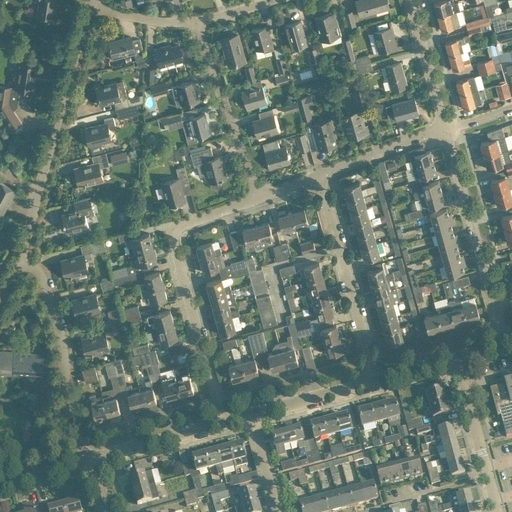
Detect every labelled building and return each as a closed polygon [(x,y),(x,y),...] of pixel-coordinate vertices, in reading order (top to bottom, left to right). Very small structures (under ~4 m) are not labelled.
[(38,0),(36,16),(44,17),(54,19),(56,0),(38,0)] [(360,16),(380,10),(389,7),(387,0),(362,0),(357,1),(356,0),(360,16)] [(453,0),(443,0),(435,2),(438,16),(456,11),(460,10),(458,1),(454,3),(453,0)] [(483,17),(465,22),(467,29),(490,23),(488,17),(484,5),(484,3),(480,5),(480,6),(483,17)] [(490,3),(484,5),(488,17),(491,16),(494,15),(492,11),(492,9),(490,3)] [(388,8),(391,16),(397,15),(395,6),(388,8)] [(345,13),(349,28),(355,26),(351,11),(345,13)] [(460,25),(456,11),(438,16),(442,30),(460,25)] [(315,17),(317,26),(321,40),(341,34),(337,18),(331,20),(329,12),(315,17)] [(494,15),(491,16),(495,31),(507,28),(505,20),(502,21),(498,22),(496,15),(494,15)] [(285,25),(287,35),(291,48),(307,44),(301,21),(285,25)] [(490,23),(467,29),(469,36),(482,32),(481,31),(487,29),(487,30),(491,29),(490,23)] [(250,31),(253,41),(258,58),(265,56),(264,52),(274,49),(267,25),(247,31),(247,32),(250,31)] [(391,27),(381,29),(374,31),(380,51),(396,46),(394,38),(392,38),(389,28),(391,28),(391,27)] [(511,29),(499,34),(501,41),(511,38),(511,29)] [(245,61),(240,44),(238,34),(221,39),(229,66),(245,61)] [(135,52),(133,46),(131,36),(109,42),(110,46),(109,46),(110,47),(111,47),(113,58),(135,52)] [(446,41),(449,55),(463,51),(461,43),(465,42),(463,36),(446,41)] [(349,72),(359,69),(358,65),(355,57),(350,38),(343,40),(348,60),(346,60),(349,72)] [(496,42),(488,45),(491,55),(499,53),(498,52),(496,42)] [(159,66),(174,62),(183,59),(179,44),(167,48),(166,46),(155,49),(159,66)] [(281,72),(281,73),(287,71),(283,58),(280,46),(274,48),(277,59),(281,72)] [(313,62),(321,60),(317,47),(309,49),(313,62)] [(501,62),(511,59),(511,48),(498,52),(501,62)] [(186,58),(193,56),(191,50),(184,52),(186,58)] [(463,51),(449,55),(453,69),(471,64),(469,58),(467,50),(463,51)] [(136,59),(145,57),(143,51),(135,53),(136,59)] [(355,57),(358,65),(371,61),(369,54),(355,57)] [(477,62),(478,68),(494,64),(492,58),(477,62)] [(358,65),(359,69),(360,73),(373,69),(371,61),(358,65)] [(392,89),(397,88),(407,85),(406,84),(405,84),(402,73),(403,73),(400,62),(386,66),(392,89)] [(494,64),(478,68),(480,74),(501,68),(500,62),(494,64)] [(20,88),(24,89),(33,90),(37,66),(19,63),(16,87),(0,85),(0,111),(12,130),(22,124),(13,109),(15,108),(16,107),(17,106),(17,105),(20,88)] [(257,80),(253,65),(245,67),(249,82),(257,80)] [(317,79),(317,81),(326,78),(326,77),(325,77),(322,67),(316,68),(318,74),(320,74),(321,78),(317,79)] [(290,81),(287,71),(281,73),(282,75),(276,77),(278,84),(290,81)] [(456,80),(460,94),(478,89),(476,81),(474,76),(456,80)] [(114,101),(116,109),(130,105),(141,102),(140,98),(138,98),(137,96),(128,98),(123,80),(96,87),(100,104),(114,101)] [(193,81),(172,87),(177,106),(187,103),(188,107),(191,106),(190,102),(198,100),(193,81)] [(496,84),(497,88),(500,98),(510,95),(506,82),(496,84)] [(153,95),(168,91),(166,83),(150,87),(153,95)] [(263,85),(257,87),(251,88),(252,91),(243,94),(247,108),(268,102),(263,85)] [(298,101),(303,121),(312,118),(307,99),(304,100),(300,86),(294,88),(297,98),(298,101)] [(355,88),(355,90),(354,90),(358,105),(368,102),(364,87),(362,88),(362,86),(355,88)] [(480,97),(478,89),(460,94),(464,108),(475,105),(482,103),(480,97)] [(290,100),(296,98),(293,90),(287,92),(290,100)] [(414,97),(405,100),(392,104),(397,120),(407,117),(406,115),(418,112),(418,113),(419,113),(414,97)] [(302,121),(303,121),(298,101),(296,102),(296,101),(284,105),(286,113),(298,109),(302,121)] [(373,103),(372,111),(382,112),(383,104),(373,103)] [(132,115),(130,105),(116,109),(119,118),(132,115)] [(364,126),(363,120),(360,110),(342,114),(349,138),(370,132),(368,125),(364,126)] [(149,111),(143,113),(145,120),(152,118),(149,111)] [(205,113),(195,116),(183,119),(185,126),(190,124),(194,137),(210,133),(205,113)] [(180,114),(168,118),(159,120),(161,127),(182,121),(180,114)] [(265,135),(270,134),(279,131),(274,114),(260,118),(261,120),(254,123),(257,135),(265,133),(265,135)] [(105,123),(85,128),(89,145),(90,145),(93,154),(103,151),(101,142),(112,140),(113,139),(109,125),(116,124),(114,116),(104,119),(105,123)] [(338,144),(335,134),(331,119),(315,123),(319,136),(316,136),(319,149),(338,144)] [(489,140),(481,143),(484,155),(499,151),(505,150),(508,149),(505,136),(502,126),(487,132),(489,140)] [(296,135),(298,139),(300,149),(308,147),(304,133),(296,135)] [(280,147),(277,139),(263,143),(270,167),(290,161),(286,146),(280,147)] [(179,148),(181,155),(190,152),(189,145),(179,148)] [(211,146),(191,152),(194,166),(197,165),(198,166),(200,176),(202,175),(207,174),(209,182),(210,182),(211,187),(217,190),(221,184),(220,179),(227,177),(221,156),(212,158),(211,155),(213,155),(211,146)] [(173,160),(182,158),(179,148),(170,151),(173,160)] [(408,151),(413,167),(433,161),(430,150),(415,154),(414,149),(408,151)] [(113,165),(129,161),(126,150),(110,154),(113,165)] [(499,151),(484,155),(488,168),(504,164),(504,163),(505,162),(509,161),(505,150),(499,151)] [(106,152),(102,153),(93,156),(94,163),(74,167),(79,186),(104,180),(101,166),(109,164),(106,152)] [(395,160),(387,163),(389,171),(396,168),(395,160)] [(378,163),(383,181),(386,189),(392,187),(389,179),(384,161),(378,163)] [(437,172),(433,161),(413,167),(412,167),(415,178),(437,172)] [(161,182),(165,196),(168,205),(185,200),(181,184),(188,182),(188,183),(189,183),(184,165),(176,167),(178,178),(161,182)] [(369,180),(375,172),(369,167),(363,174),(369,180)] [(491,180),(495,193),(511,187),(511,167),(507,169),(509,175),(491,180)] [(376,191),(378,191),(383,189),(379,177),(373,179),(376,191)] [(414,192),(415,199),(426,196),(442,191),(439,180),(429,183),(428,177),(412,182),(415,192),(414,192)] [(0,218),(16,189),(0,180),(0,218)] [(344,187),(348,199),(363,195),(360,182),(344,187)] [(511,187),(495,193),(498,205),(511,201),(511,196),(510,188),(511,187)] [(445,203),(442,191),(426,196),(415,199),(419,198),(422,208),(408,212),(410,219),(426,214),(424,207),(429,206),(429,207),(445,203)] [(348,199),(351,211),(367,207),(363,195),(348,199)] [(74,201),(74,202),(79,201),(80,206),(75,207),(76,210),(62,214),(66,231),(81,227),(81,230),(89,228),(86,216),(95,214),(90,197),(74,201)] [(351,211),(354,223),(370,219),(367,207),(351,211)] [(296,227),(308,224),(304,208),(291,212),(296,227)] [(430,213),(433,223),(453,218),(451,212),(448,213),(447,208),(430,213)] [(298,235),(296,227),(291,212),(278,215),(283,231),(289,229),(292,237),(298,235)] [(511,214),(502,217),(505,230),(511,227),(511,214)] [(433,223),(436,234),(453,229),(451,224),(454,223),(453,218),(433,223)] [(354,223),(358,235),(373,230),(370,219),(354,223)] [(256,225),(260,240),(273,237),(269,221),(256,225)] [(262,247),(260,240),(256,225),(243,229),(247,244),(254,242),(255,248),(262,247)] [(358,235),(361,247),(382,241),(378,229),(373,230),(358,235)] [(436,234),(439,244),(458,239),(457,233),(454,234),(453,229),(436,234)] [(242,247),(240,240),(237,230),(229,232),(234,249),(242,247)] [(130,252),(135,251),(153,246),(149,233),(129,238),(127,232),(119,235),(121,241),(125,240),(127,246),(128,246),(130,252)] [(106,249),(103,239),(90,242),(93,253),(106,249)] [(313,239),(300,243),(303,253),(316,250),(313,239)] [(439,244),(442,254),(458,250),(457,245),(460,244),(458,239),(439,244)] [(197,246),(200,259),(222,253),(219,240),(197,246)] [(382,241),(361,247),(364,259),(386,253),(383,241),(382,241)] [(281,244),(285,258),(292,257),(288,242),(281,244)] [(277,261),(285,258),(281,244),(273,246),(277,261)] [(111,270),(113,277),(143,269),(142,264),(156,260),(153,246),(135,251),(137,257),(130,259),(132,265),(127,266),(111,270)] [(442,254),(445,265),(464,259),(463,254),(460,255),(458,250),(442,254)] [(66,278),(89,271),(86,260),(92,258),(90,251),(61,259),(66,278)] [(226,266),(222,253),(200,259),(204,272),(226,266)] [(245,258),(247,265),(248,271),(262,268),(261,263),(255,265),(252,256),(245,258)] [(400,269),(401,274),(406,273),(401,257),(397,258),(400,269)] [(230,262),(232,269),(247,265),(245,258),(230,262)] [(466,265),(464,259),(445,265),(448,276),(464,271),(463,266),(466,265)] [(304,267),(307,279),(323,275),(319,262),(304,267)] [(296,271),(294,264),(279,268),(281,275),(296,271)] [(234,277),(249,273),(248,271),(247,265),(232,269),(234,277)] [(383,266),(368,271),(371,283),(392,277),(401,274),(400,269),(385,273),(383,266)] [(248,271),(249,273),(250,277),(264,273),(262,268),(256,269),(248,271)] [(138,284),(140,291),(163,285),(160,271),(144,275),(146,282),(138,284)] [(129,273),(113,277),(115,284),(131,280),(129,273)] [(250,277),(252,283),(265,279),(264,273),(250,277)] [(409,275),(413,287),(418,286),(414,273),(409,275)] [(305,294),(326,288),(323,275),(307,279),(311,292),(305,294)] [(455,279),(457,286),(470,283),(468,275),(455,279)] [(116,288),(115,284),(113,277),(100,281),(103,291),(116,288)] [(371,283),(374,295),(395,289),(392,277),(371,283)] [(220,279),(207,282),(210,295),(231,289),(230,284),(222,286),(220,279)] [(252,283),(253,289),(267,285),(265,279),(252,283)] [(429,291),(431,290),(429,284),(420,286),(420,285),(418,286),(413,287),(417,302),(424,300),(423,295),(430,293),(429,291)] [(167,298),(163,285),(140,291),(142,297),(145,296),(147,304),(151,302),(167,298)] [(268,290),(267,285),(253,289),(255,294),(268,290)] [(305,294),(308,306),(330,300),(326,288),(305,294)] [(210,295),(213,307),(236,301),(235,295),(233,296),(231,289),(210,295)] [(286,290),(288,299),(294,297),(291,289),(286,290)] [(374,295),(378,307),(393,302),(390,291),(396,289),(395,289),(374,295)] [(96,293),(81,297),(72,299),(76,316),(100,310),(96,293)] [(256,298),(257,304),(271,300),(269,295),(256,298)] [(461,300),(467,321),(480,317),(474,296),(461,300)] [(296,305),(294,297),(288,299),(291,311),(300,309),(299,304),(296,305)] [(448,303),(454,324),(467,321),(461,300),(455,302),(454,299),(448,301),(448,303)] [(257,304),(259,310),(273,306),(271,300),(257,304)] [(334,313),(330,300),(308,306),(304,307),(305,313),(310,312),(316,310),(318,318),(334,313)] [(213,307),(217,320),(240,314),(239,309),(231,311),(229,304),(236,302),(236,301),(213,307)] [(378,307),(381,319),(397,314),(393,302),(378,307)] [(437,312),(442,328),(454,324),(448,303),(436,306),(437,312)] [(122,309),(124,316),(139,312),(137,305),(122,309)] [(259,310),(261,316),(274,312),(273,306),(259,310)] [(108,310),(111,319),(122,316),(119,308),(108,310)] [(149,323),(151,330),(174,323),(170,310),(147,316),(149,323)] [(0,324),(0,326),(6,330),(9,332),(17,317),(7,311),(5,314),(0,324)] [(124,316),(126,323),(141,320),(139,312),(124,316)] [(261,316),(262,321),(276,318),(274,312),(261,316)] [(429,331),(442,328),(437,312),(424,316),(429,331)] [(240,314),(217,320),(220,333),(236,329),(242,328),(238,315),(240,314)] [(381,319),(384,331),(400,326),(397,314),(381,319)] [(122,316),(111,319),(113,330),(127,327),(124,316),(122,316)] [(276,318),(262,321),(264,327),(277,324),(276,318)] [(295,322),(297,329),(311,325),(309,318),(295,322)] [(415,322),(418,334),(423,333),(419,321),(415,322)] [(302,347),(299,337),(297,329),(295,322),(288,324),(295,349),(302,347)] [(177,337),(174,323),(151,330),(152,335),(154,343),(177,337)] [(321,328),(325,341),(340,337),(336,324),(321,328)] [(297,329),(299,337),(313,333),(311,325),(297,329)] [(403,338),(400,326),(384,331),(388,343),(403,338)] [(105,331),(92,335),(82,338),(87,355),(110,349),(105,331)] [(255,333),(259,348),(266,346),(262,331),(255,333)] [(248,335),(252,350),(259,348),(255,333),(248,335)] [(344,350),(340,337),(325,341),(317,343),(319,349),(326,347),(328,354),(344,350)] [(233,380),(246,376),(242,361),(238,346),(236,338),(223,341),(225,349),(231,347),(235,363),(229,365),(233,380)] [(180,342),(171,345),(167,346),(169,352),(182,349),(180,342)] [(272,369),(285,366),(279,345),(279,342),(277,343),(276,343),(274,345),(273,346),(272,348),(272,350),(273,353),(268,354),(272,369)] [(134,354),(139,353),(148,350),(149,350),(147,343),(132,347),(134,354)] [(279,345),(285,366),(298,362),(294,347),(287,349),(286,343),(279,345)] [(313,358),(311,348),(310,345),(302,347),(306,360),(313,358)] [(0,372),(12,373),(12,356),(13,356),(13,351),(0,349),(0,372)] [(148,350),(152,364),(159,362),(155,349),(149,350),(148,350)] [(143,367),(152,364),(148,350),(139,353),(143,367)] [(12,356),(12,373),(28,374),(28,375),(28,376),(28,377),(28,378),(29,379),(30,379),(30,380),(31,380),(32,380),(33,380),(34,380),(34,379),(35,379),(35,378),(36,377),(36,376),(36,375),(42,375),(43,353),(42,353),(42,354),(43,354),(43,359),(16,357),(16,351),(13,351),(13,356),(12,356)] [(113,360),(117,375),(125,373),(121,358),(113,360)] [(242,361),(246,376),(259,373),(255,358),(242,361)] [(109,377),(117,375),(113,360),(105,362),(109,377)] [(94,365),(92,366),(82,368),(86,382),(98,379),(94,365)] [(187,367),(174,371),(175,375),(180,394),(184,393),(184,395),(190,393),(190,391),(194,390),(187,367)] [(167,398),(180,394),(175,375),(168,377),(167,373),(160,374),(162,379),(164,388),(167,398)] [(139,386),(144,404),(157,401),(151,379),(145,380),(146,384),(139,386)] [(506,385),(490,389),(498,417),(501,416),(506,437),(511,435),(511,379),(511,380),(511,382),(505,384),(506,385)] [(139,405),(144,404),(139,386),(133,388),(132,384),(126,386),(132,407),(136,406),(136,407),(139,406),(139,405)] [(102,392),(108,414),(120,411),(114,387),(102,391),(102,392)] [(426,393),(430,406),(445,402),(442,389),(426,393)] [(102,416),(108,414),(102,392),(99,393),(100,397),(96,398),(95,394),(89,395),(95,417),(100,416),(100,417),(102,416)] [(383,405),(387,420),(399,417),(395,402),(383,405)] [(448,414),(445,402),(430,406),(433,418),(448,414)] [(371,409),(375,424),(387,420),(383,405),(371,409)] [(362,427),(375,424),(371,409),(358,412),(362,427)] [(335,418),(339,434),(352,430),(348,415),(335,418)] [(323,422),(329,443),(327,437),(339,434),(335,418),(323,422)] [(409,432),(416,430),(423,428),(421,419),(406,423),(409,432)] [(22,421),(19,442),(29,443),(31,434),(30,434),(32,423),(22,421)] [(320,446),(329,443),(323,422),(310,425),(315,440),(316,444),(319,443),(320,446)] [(423,428),(416,430),(417,436),(431,432),(429,426),(423,428)] [(432,444),(442,442),(455,438),(452,426),(433,431),(434,438),(431,439),(432,444)] [(406,427),(399,429),(400,435),(401,439),(405,438),(408,437),(406,427)] [(286,432),(290,445),(297,443),(300,450),(305,449),(303,441),(300,428),(286,432)] [(282,447),(290,445),(286,432),(273,435),(278,456),(284,454),(282,447)] [(399,435),(392,437),(393,443),(395,443),(400,442),(400,441),(399,435)] [(386,446),(393,443),(392,437),(384,439),(386,446)] [(442,442),(445,453),(458,450),(455,438),(442,442)] [(229,447),(235,467),(247,464),(242,443),(229,447)] [(217,450),(224,475),(223,471),(235,468),(235,467),(229,447),(217,450)] [(330,449),(332,454),(333,459),(339,458),(336,447),(330,449)] [(205,453),(209,470),(216,468),(218,476),(224,475),(217,450),(205,453)] [(438,468),(442,467),(461,462),(458,450),(445,453),(446,460),(436,462),(438,468)] [(311,453),(314,465),(322,463),(318,451),(311,453)] [(188,464),(192,480),(199,478),(197,473),(209,470),(205,453),(192,457),(194,463),(188,464)] [(307,461),(295,464),(296,469),(314,465),(311,453),(305,454),(307,461)] [(368,453),(353,457),(354,462),(362,460),(364,467),(372,465),(368,453)] [(407,462),(412,478),(423,476),(418,459),(407,462)] [(283,473),(296,469),(295,464),(294,460),(281,464),(283,473)] [(330,469),(332,477),(339,475),(338,470),(335,471),(334,468),(342,466),(340,460),(328,464),(330,469)] [(397,465),(402,481),(412,478),(407,462),(397,465)] [(465,474),(461,462),(442,467),(443,473),(450,472),(451,478),(465,474)] [(192,480),(188,464),(188,463),(182,465),(185,478),(191,476),(192,480)] [(317,473),(330,469),(328,464),(317,467),(317,469),(316,470),(317,472),(317,473)] [(387,467),(391,484),(402,481),(397,465),(387,467)] [(381,487),(391,484),(387,467),(376,470),(381,487)] [(433,470),(428,471),(431,485),(440,483),(436,469),(433,470)] [(304,470),(298,472),(289,474),(291,482),(298,480),(300,486),(308,484),(304,470)] [(130,478),(134,491),(155,485),(152,472),(130,478)] [(249,478),(239,481),(240,485),(250,482),(259,480),(257,472),(248,475),(249,478)] [(230,488),(240,485),(239,481),(238,476),(230,478),(231,483),(229,484),(230,488)] [(361,488),(365,503),(377,500),(373,484),(361,488)] [(159,499),(155,485),(134,491),(137,505),(159,499)] [(214,488),(216,495),(227,492),(225,485),(214,488)] [(196,493),(197,497),(203,496),(203,495),(210,493),(211,497),(216,495),(214,488),(196,493)] [(349,491),(353,506),(365,503),(361,488),(349,491)] [(239,494),(242,506),(258,502),(254,490),(239,494)] [(183,494),(185,501),(197,497),(196,493),(195,491),(183,494)] [(337,494),(341,510),(353,506),(349,491),(337,494)] [(64,505),(65,511),(81,511),(76,492),(66,495),(69,504),(64,505)] [(227,492),(216,495),(211,497),(214,511),(223,511),(221,502),(230,499),(228,492),(227,492)] [(450,498),(453,510),(473,505),(469,493),(450,498)] [(324,498),(328,511),(332,511),(341,510),(337,494),(324,498)] [(203,496),(197,497),(185,501),(187,507),(199,503),(198,500),(204,498),(203,496)] [(312,501),(315,511),(328,511),(324,498),(312,501)] [(301,511),(315,511),(312,501),(300,504),(301,511)] [(428,503),(430,511),(443,511),(442,507),(438,508),(436,501),(428,503)] [(260,511),(258,502),(242,506),(235,508),(235,511),(260,511)] [(24,511),(41,511),(40,507),(34,508),(33,503),(23,506),(24,511)]
